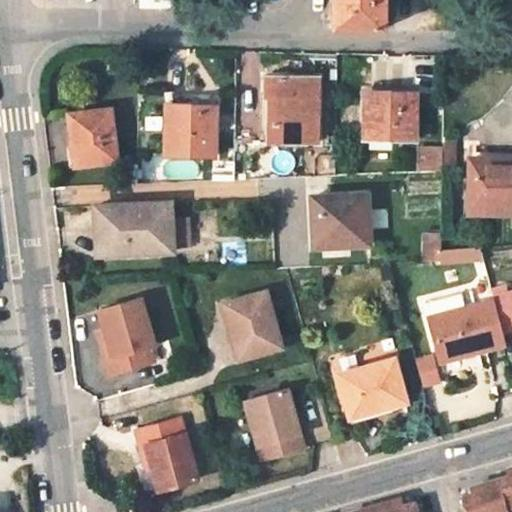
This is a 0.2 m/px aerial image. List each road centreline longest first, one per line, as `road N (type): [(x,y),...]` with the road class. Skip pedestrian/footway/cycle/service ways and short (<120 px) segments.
road 1 (residential): [(56,511),(0,56)]
road 2 (secondary): [(267,511),(511,445)]
road 3 (residential): [(298,36),(511,44)]
road 4 (residential): [(115,28),(298,36)]
